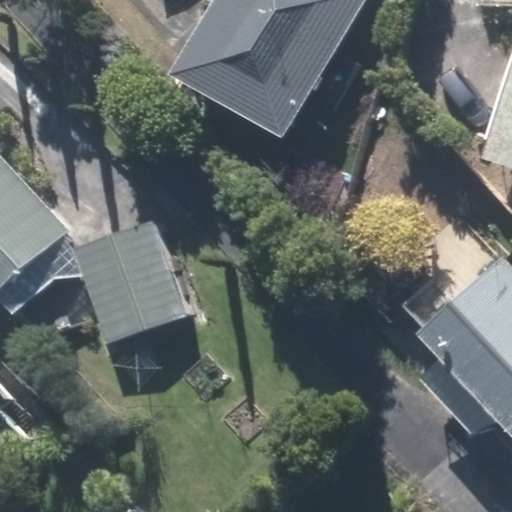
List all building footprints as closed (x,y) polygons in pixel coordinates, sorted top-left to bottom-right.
[(220,0),(176,81),(285,141),(361,0),(220,0)] [(511,30),(470,149),(511,164),(511,30)] [(0,151),(0,322),(1,324),(86,244),(0,151)] [(320,193),(300,209),(326,240),(345,223),(320,193)] [(161,230),(86,256),(119,354),(194,329),(161,230)] [(511,269),(440,336),(433,328),(405,354),(495,452),(508,439),(511,443),(511,269)] [(0,412),(12,402),(0,389),(0,412)]
